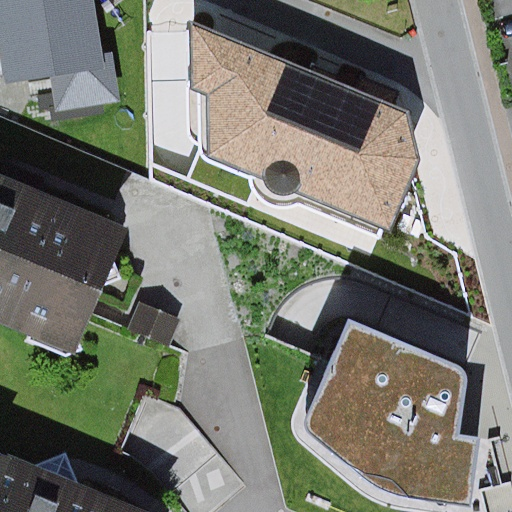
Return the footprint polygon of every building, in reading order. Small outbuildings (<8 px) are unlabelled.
[(0,0),(0,78),(5,77),(6,87),(53,80),(58,112),(120,103),(113,53),(102,55),(94,0),(0,0)] [(405,114),(192,27),(189,88),(206,96),(207,157),(263,180),(267,190),(277,195),(287,195),(294,192),(391,236),(416,161),(405,114)] [(131,230),(0,175),(0,324),(77,357),(107,287),(125,280),(117,262),(131,230)] [(182,321),(139,303),(127,330),(170,348),(182,321)] [(470,361),(352,310),(297,424),(377,487),(474,504),(483,429),(462,425),(470,361)] [(0,511),(144,511),(78,484),(65,456),(38,467),(0,451),(0,511)]
